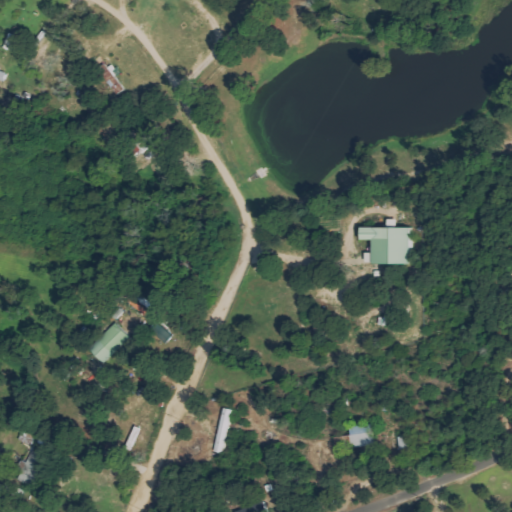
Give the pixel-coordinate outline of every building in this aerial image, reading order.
[(119,95),(126,90),(108,64),(102,68),(119,95)] [(415,264),(415,227),(366,228),(366,240),(377,240),(377,264),(415,264)] [(175,336),(159,321),(150,332),(167,346),(175,336)] [(132,338),(118,323),(92,348),(106,363),(132,338)] [(377,445),(373,424),(352,427),(355,448),(377,445)] [(338,437),(339,446),(353,445),(352,436),(338,437)] [(269,511),(265,501),(238,511),(269,511)]
